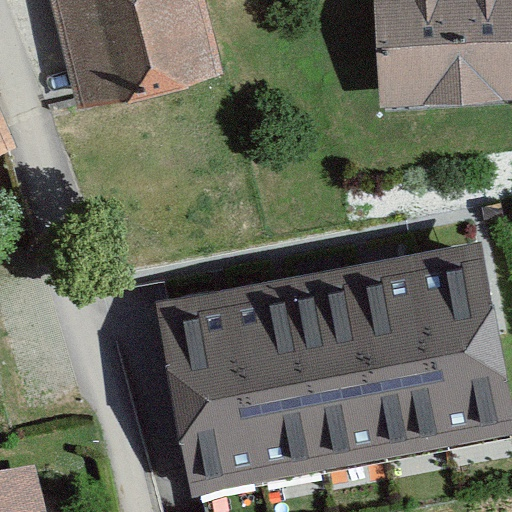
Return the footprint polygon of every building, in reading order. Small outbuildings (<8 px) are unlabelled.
[(209,0),(56,0),(85,100),(228,66),(209,0)] [(511,0),(381,0),(388,100),(511,92),(511,0)] [(0,137),(21,128),(0,79),(0,137)] [(511,398),(480,231),(157,292),(194,482),(511,421),(511,398)] [(0,511),(52,511),(43,468),(0,477),(0,511)]
